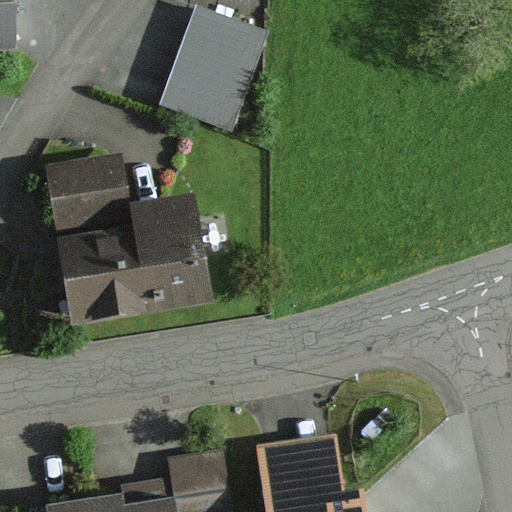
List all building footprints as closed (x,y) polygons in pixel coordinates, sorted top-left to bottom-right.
[(0,0),(0,61),(13,61),(10,0),(0,0)] [(265,35),(195,12),(162,111),(232,134),(265,35)] [(45,172),(57,247),(134,235),(130,212),(122,160),(45,172)] [(68,299),(74,336),(215,313),(196,199),(130,212),(134,235),(57,247),(58,255),(41,258),(48,303),(68,299)] [(364,511),(356,442),(261,454),(267,511),(364,511)] [(230,511),(221,448),(160,457),(167,509),(146,511),(139,511),(138,502),(68,511),(230,511)]
